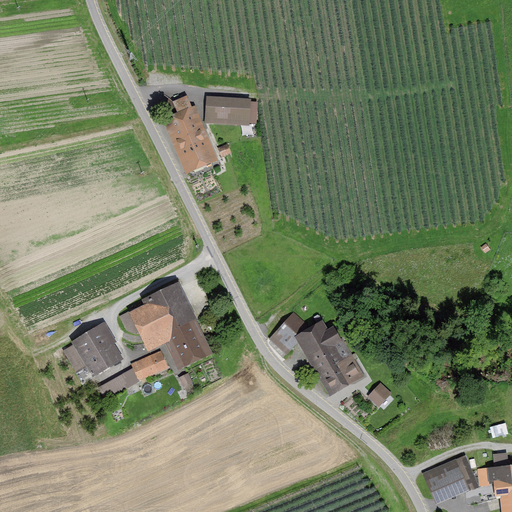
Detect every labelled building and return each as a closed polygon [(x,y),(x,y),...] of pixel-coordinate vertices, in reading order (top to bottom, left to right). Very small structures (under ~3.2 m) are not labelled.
[(215,157),(207,140),(203,142),(185,99),(174,103),(180,117),(170,121),(190,168),(215,157)] [(208,100),(206,121),(247,124),(248,103),(208,100)] [(166,333),(181,364),(205,352),(173,286),(143,300),(147,309),(134,316),(132,311),(120,316),(127,330),(135,334),(142,333),(147,342),(143,344),(146,349),(164,340),(162,335),(166,333)] [(296,343),(300,338),(299,335),(309,330),(292,315),(276,333),(292,347),(296,343)] [(328,334),(322,323),(309,330),(299,335),(300,338),(306,347),(304,348),(309,357),(312,356),(332,391),(361,374),(351,356),(352,356),(342,339),(338,341),(332,331),(328,334)] [(75,344),(94,374),(119,359),(101,328),(75,344)] [(384,361),(395,373),(405,363),(394,352),(384,361)] [(135,365),(140,378),(167,367),(161,354),(135,365)] [(180,378),(184,386),(192,383),(187,374),(180,378)] [(380,385),(370,397),(379,405),(389,394),(380,385)] [(491,427),(494,439),(509,436),(507,425),(491,427)] [(464,486),(466,491),(476,486),(463,457),(425,473),(436,498),(464,486)] [(509,511),(511,511),(511,468),(490,471),(490,469),(478,471),(480,486),(491,485),(491,484),(496,483),(497,494),(508,493),(509,511)]
